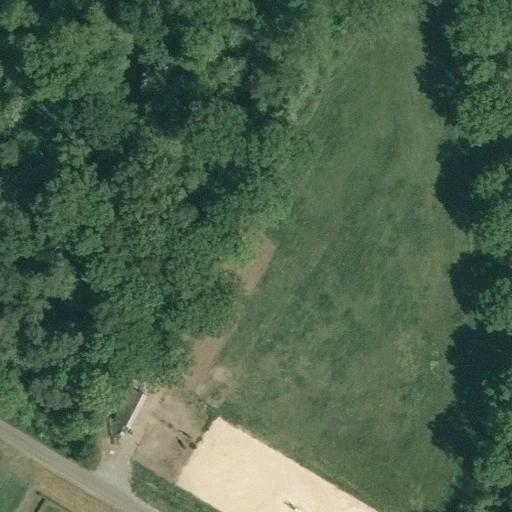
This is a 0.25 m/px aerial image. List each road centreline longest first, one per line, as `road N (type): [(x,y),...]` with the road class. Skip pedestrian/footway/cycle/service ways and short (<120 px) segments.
road 1 (unclassified): [(511,157),(493,0)]
road 2 (unclassified): [(135,511),(0,430)]
